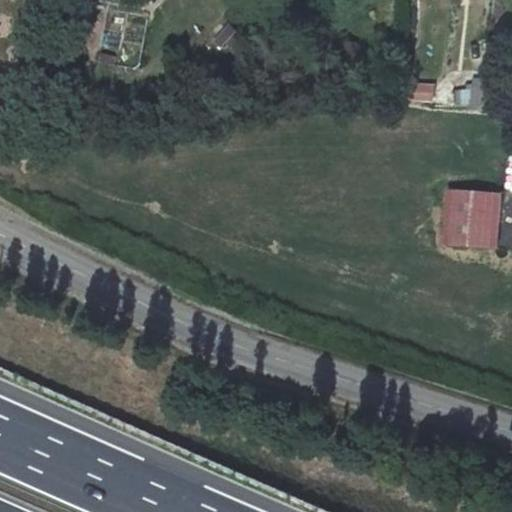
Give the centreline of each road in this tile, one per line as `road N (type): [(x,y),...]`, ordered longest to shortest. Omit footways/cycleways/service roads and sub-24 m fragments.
road 1 (unclassified): [(0,234),(204,333),(511,430)]
road 2 (motorway): [(178,511),(0,433)]
